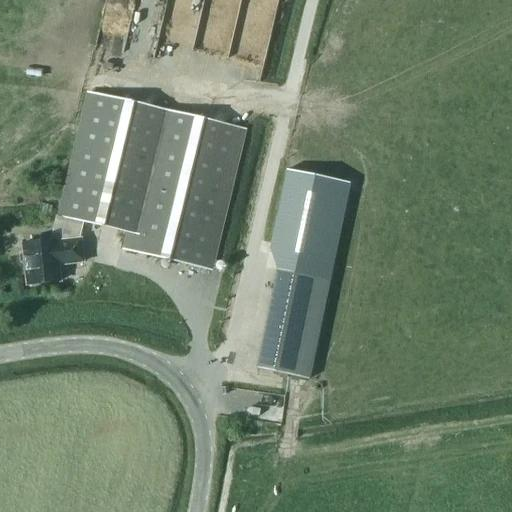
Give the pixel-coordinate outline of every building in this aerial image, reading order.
[(113,0),(106,46),(132,50),(134,38),(155,42),(162,0),(172,0),(163,54),(198,60),(209,0),(113,0)] [(155,110),(140,106),(86,94),(57,218),(126,234),(123,247),(211,268),(243,130),(156,109),(155,110)] [(349,184),(292,173),(286,172),(271,243),(270,251),(271,255),(277,273),(278,268),(330,278),(349,184)] [(23,242),(24,250),(20,252),(21,261),(25,262),(28,284),(59,280),(58,268),(59,268),(62,264),(62,263),(83,260),(81,237),(55,240),(54,238),(23,242)] [(277,273),(258,366),(309,377),(330,278),(278,268),(277,273)]
